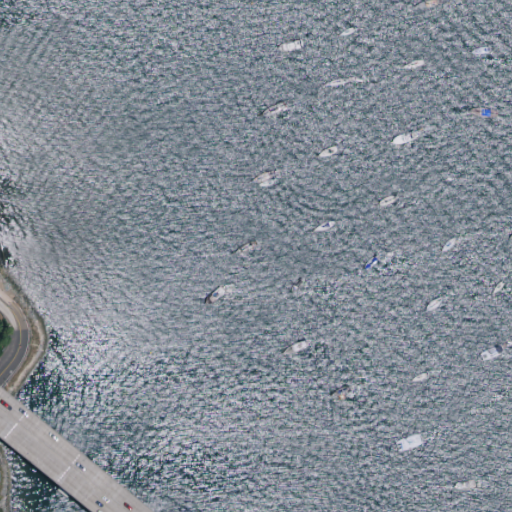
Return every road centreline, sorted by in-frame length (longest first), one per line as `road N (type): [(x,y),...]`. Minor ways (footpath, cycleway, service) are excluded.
road 1 (motorway): [(128,511),(0,403)]
road 2 (motorway): [(0,432),(97,511)]
